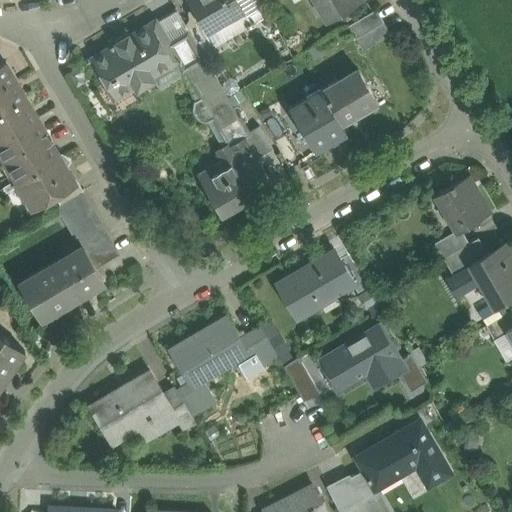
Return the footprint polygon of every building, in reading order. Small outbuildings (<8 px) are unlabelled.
[(236,0),(187,0),(198,19),(206,32),(207,32),(242,11),(249,23),(250,22),(236,0)] [(321,0),(331,16),(357,0),(321,0)] [(376,9),(348,25),(355,38),(383,21),(376,9)] [(206,32),(198,19),(185,26),(189,32),(190,31),(202,52),(215,44),(207,32),(206,32)] [(168,44),(155,21),(92,58),(114,97),(134,85),(134,87),(136,88),(137,88),(139,88),(140,87),(151,81),(153,80),(153,77),(150,71),(175,57),(168,44)] [(383,21),(355,38),(363,50),(390,34),(383,21)] [(189,32),(168,44),(175,57),(181,67),(190,62),(203,54),(202,52),(190,31),(189,32)] [(247,132),(203,54),(190,62),(193,66),(187,70),(201,96),(195,99),(194,103),(193,109),(195,114),(198,118),(208,122),(214,118),(230,145),(245,137),(247,135),(246,132),(247,132)] [(2,62),(0,63),(0,88),(13,81),(14,81),(15,80),(11,72),(8,71),(2,62)] [(358,69),(338,80),(336,79),(320,88),(340,122),(376,100),(358,69)] [(13,81),(0,88),(0,113),(26,99),(21,90),(18,89),(14,81),(13,81)] [(340,122),(320,88),(305,97),(308,103),(293,112),(315,149),(346,131),(340,122)] [(26,99),(0,113),(0,138),(37,117),(36,117),(34,118),(30,111),(31,108),(26,99)] [(37,117),(0,138),(0,150),(16,179),(58,154),(37,117)] [(247,132),(246,132),(247,135),(245,137),(257,158),(273,148),(259,125),(247,132)] [(257,158),(245,137),(230,145),(229,146),(237,159),(204,178),(226,217),(228,216),(226,213),(244,203),(243,201),(272,183),(257,158)] [(16,179),(2,187),(6,192),(20,185),(32,207),(54,194),(74,182),(73,180),(58,154),(16,179)] [(467,173),(432,194),(453,231),(457,228),(458,230),(460,228),(489,211),(467,173)] [(74,182),(54,194),(60,204),(81,192),(74,179),(73,180),(74,182)] [(118,254),(81,192),(60,204),(57,206),(76,238),(77,237),(82,246),(94,267),(99,264),(99,265),(118,254)] [(453,231),(434,242),(442,257),(468,242),(460,228),(458,230),(457,228),(453,231)] [(468,242),(442,257),(453,274),(472,263),(471,262),(487,252),(478,237),(468,242)] [(487,252),(471,262),(472,263),(493,301),(496,305),(501,302),(511,295),(511,249),(510,250),(505,242),(487,252)] [(82,246),(20,283),(40,318),(103,281),(94,267),(82,246)] [(334,249),(276,283),(296,316),(320,302),(315,295),(328,288),(332,293),(351,282),(353,281),(340,260),(334,249)] [(369,284),(351,253),(340,260),(353,281),(351,282),(357,292),(369,284)] [(493,301),(478,310),(486,325),(507,312),(501,302),(496,305),(493,301)] [(486,325),(494,338),(510,329),(509,327),(511,325),(511,309),(507,312),(486,325)] [(226,316),(169,349),(168,347),(167,348),(187,382),(176,389),(192,414),(216,400),(203,378),(236,359),(246,375),(259,368),(268,384),(287,373),(283,366),(278,357),(263,366),(244,334),(239,337),(225,313),(225,314),(226,316)] [(379,323),(320,358),(336,386),(374,363),(383,379),(404,367),(379,323)] [(278,357),(259,325),(244,334),(263,366),(278,357)] [(0,385),(24,351),(25,350),(0,333),(0,385)] [(317,390),(297,357),(283,366),(287,373),(302,399),(317,390)] [(150,372),(114,393),(113,391),(89,405),(112,443),(113,443),(111,440),(150,418),(157,430),(176,419),(177,418),(163,393),(149,369),(148,370),(150,372)] [(176,389),(174,386),(163,393),(177,418),(176,419),(182,430),(195,422),(176,389)] [(419,419),(356,456),(364,470),(350,477),(362,496),(374,488),(416,463),(428,484),(450,472),(419,419)] [(350,477),(328,488),(339,510),(362,496),(350,477)] [(326,511),(312,484),(263,509),(265,511),(326,511)] [(362,496),(339,510),(339,511),(383,511),(387,510),(374,488),(362,496)]
